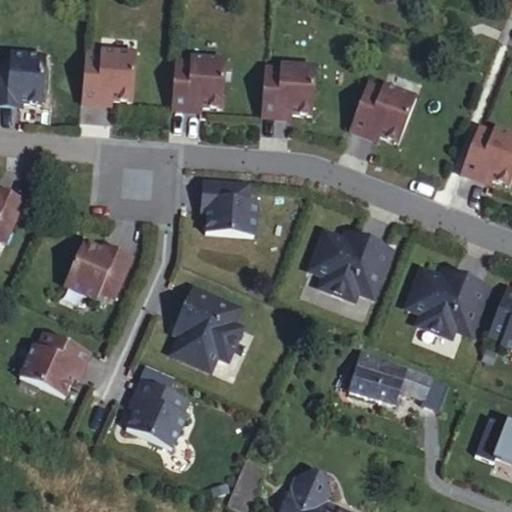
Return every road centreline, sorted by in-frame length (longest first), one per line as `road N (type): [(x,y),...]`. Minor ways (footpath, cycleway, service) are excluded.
road 1 (residential): [(511,246),(316,175),(170,161)]
road 2 (residential): [(170,161),(160,251),(94,397)]
road 3 (residential): [(170,161),(0,149)]
